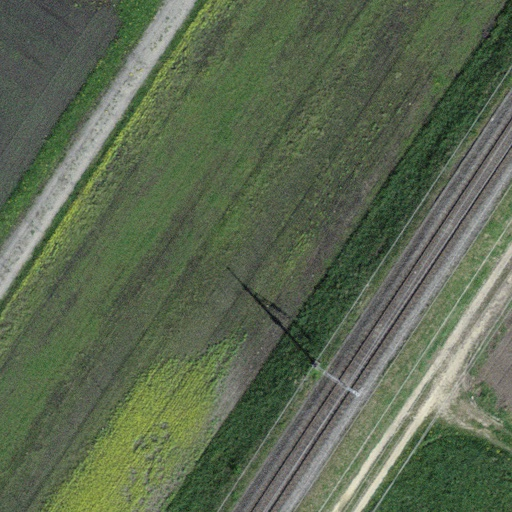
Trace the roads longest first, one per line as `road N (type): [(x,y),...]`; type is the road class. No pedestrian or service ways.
road 1 (track): [(0,273),(180,0)]
road 2 (track): [(511,266),(349,511)]
